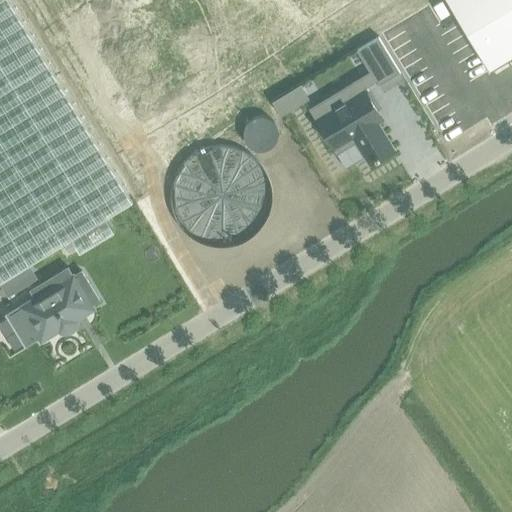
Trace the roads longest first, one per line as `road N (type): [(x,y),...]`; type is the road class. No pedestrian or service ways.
road 1 (unknown): [(511,167),(430,202),(414,225),(0,485)]
road 2 (unclassified): [(511,132),(0,444)]
